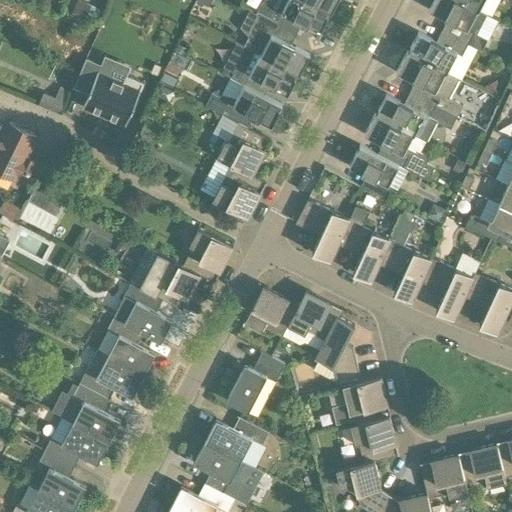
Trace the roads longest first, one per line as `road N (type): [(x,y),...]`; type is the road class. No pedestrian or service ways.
road 1 (residential): [(260,245),(132,181),(67,124),(0,95)]
road 2 (residential): [(119,511),(260,245)]
road 3 (residential): [(260,245),(386,0)]
road 4 (residential): [(394,309),(389,349),(410,429),(431,441),(511,424)]
road 5 (residential): [(394,309),(260,245)]
road 6 (residential): [(510,361),(394,309)]
